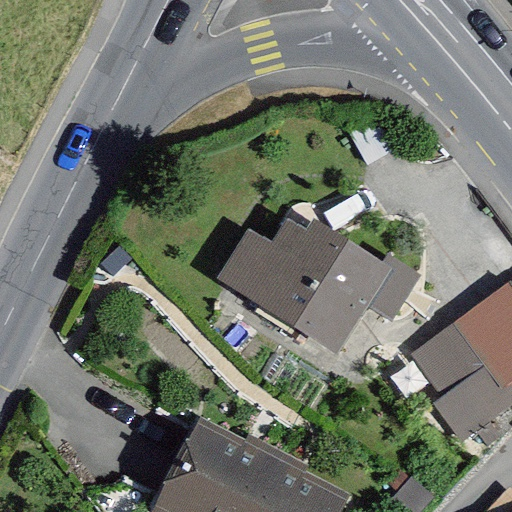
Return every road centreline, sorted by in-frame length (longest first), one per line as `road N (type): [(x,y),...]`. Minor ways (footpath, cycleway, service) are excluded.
road 1 (tertiary): [(90,155),(203,67),(262,48),(377,46),(482,96)]
road 2 (tertiary): [(0,340),(90,155)]
road 3 (tertiary): [(90,155),(167,0)]
road 4 (primary): [(409,0),(482,96)]
